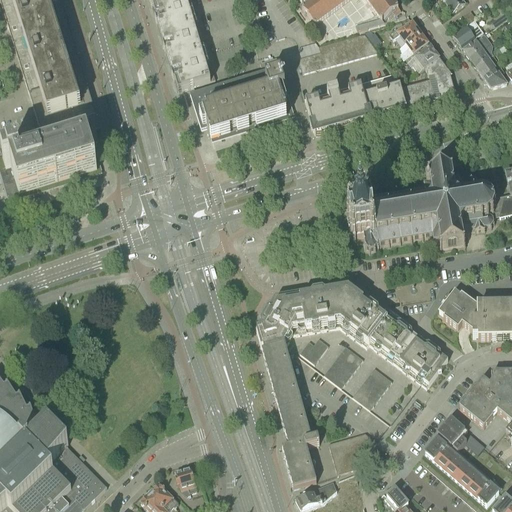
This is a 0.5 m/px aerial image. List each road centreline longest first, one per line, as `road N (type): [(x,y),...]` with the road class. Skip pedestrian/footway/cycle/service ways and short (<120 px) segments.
road 1 (secondary): [(193,228),(495,128)]
road 2 (secondary): [(280,511),(193,228)]
road 3 (tertiary): [(87,0),(147,216)]
road 4 (tertiary): [(187,205),(127,0)]
road 5 (secondary): [(154,241),(220,428)]
road 6 (residential): [(448,511),(390,462),(465,366)]
road 7 (residential): [(312,165),(288,52),(259,49),(246,0)]
road 8 (secondary): [(489,115),(312,165)]
road 9 (secondary): [(0,292),(154,241)]
road 10 (secondary): [(147,216),(0,267)]
road 11 (residential): [(408,0),(489,115)]
road 12 (secondary): [(312,165),(187,205)]
